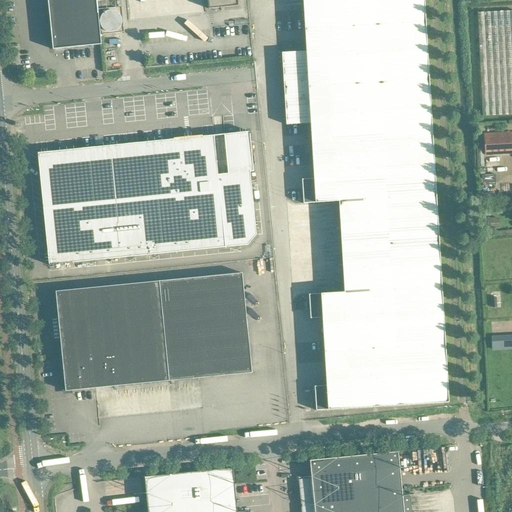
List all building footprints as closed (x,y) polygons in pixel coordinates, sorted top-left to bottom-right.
[(48,0),(53,50),(101,45),(98,10),(116,8),(114,0),(207,0),(209,9),(238,6),(237,0),(48,0)] [(424,0),(303,0),(306,51),(282,53),(286,125),(311,123),(314,179),(302,179),(303,203),(339,201),(344,292),(309,294),(310,318),(322,318),(327,385),(315,386),(316,410),(449,402),(424,0)] [(511,11),(477,13),(483,116),(511,114),(511,11)] [(38,153),(49,265),(248,245),(256,235),(250,172),(254,171),(250,132),(225,134),(229,174),(218,175),(214,135),(38,153)] [(511,152),(511,133),(485,135),(486,154),(511,152)] [(487,187),(498,188),(499,177),(487,176),(487,187)] [(487,229),(499,228),(498,219),(487,219),(487,229)] [(252,373),(242,273),(159,281),(56,292),(63,365),(65,385),(62,385),(63,394),(72,393),(72,390),(85,389),(169,381),(252,373)] [(354,456),(310,460),(314,505),(314,511),(403,511),(402,496),(402,489),(398,452),(394,452),(392,452),(354,456)] [(237,511),(236,497),(233,468),(144,477),(147,511),(237,511)]
